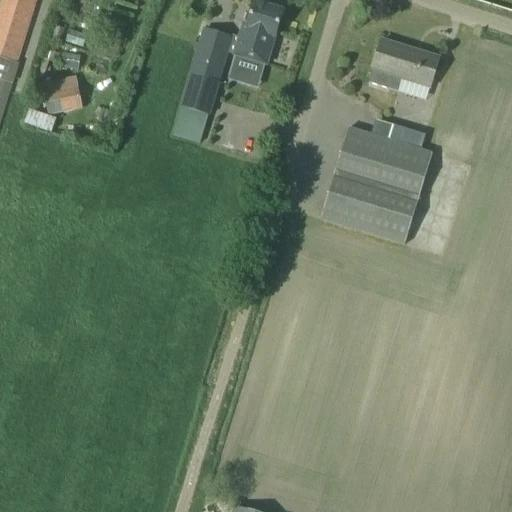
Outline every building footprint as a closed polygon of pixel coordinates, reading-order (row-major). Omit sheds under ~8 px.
[(0,122),(18,65),(16,64),(36,0),(1,0),(0,5),(0,122)] [(242,27),(233,56),(265,66),(282,12),(253,4),(246,28),(242,27)] [(204,31),(180,108),(208,117),(231,39),(204,31)] [(432,79),(438,60),(381,42),(368,84),(397,93),(401,79),(429,88),(432,79)] [(47,117),(82,109),(75,76),(43,83),(44,90),(42,90),(47,117)] [(404,246),(409,227),(431,155),(347,130),(319,221),(404,246)]
